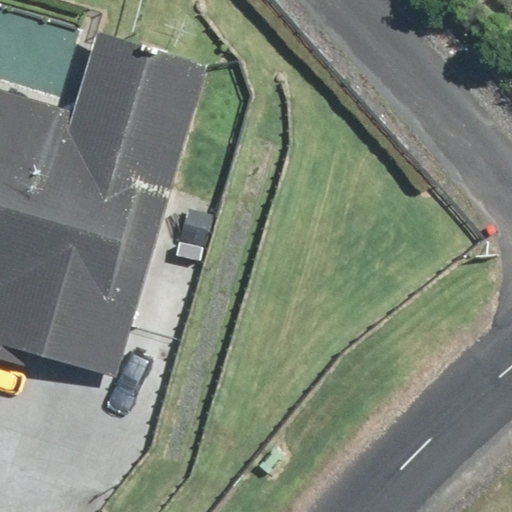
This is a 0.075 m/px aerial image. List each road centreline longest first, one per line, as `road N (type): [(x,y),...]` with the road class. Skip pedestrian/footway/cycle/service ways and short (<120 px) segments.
road 1 (residential): [(511,194),(344,0)]
road 2 (residential): [(362,511),(410,455),(511,370)]
